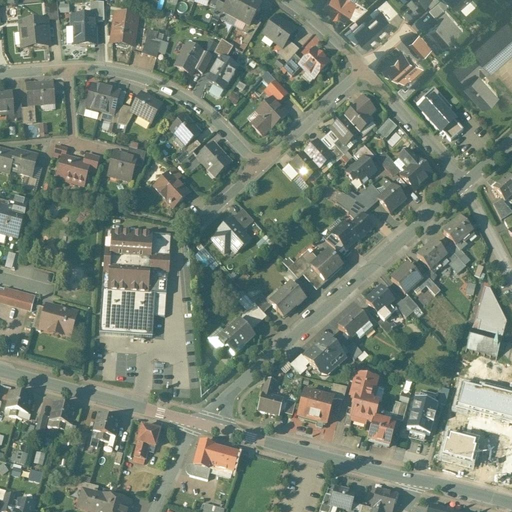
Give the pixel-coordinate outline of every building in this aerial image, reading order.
[(211,0),(209,7),(215,10),(219,2),(219,0),(211,0)] [(229,0),(226,6),(222,14),(226,16),(235,21),(246,0),(229,0)] [(260,7),(246,0),(235,21),(245,26),(249,28),(253,20),(260,7)] [(327,0),(323,6),(330,11),(329,12),(336,17),(337,15),(343,20),(346,16),(354,4),(354,3),(348,0),(327,0)] [(389,20),(397,12),(386,0),(384,0),(377,7),(380,11),(381,10),(389,20)] [(425,2),(427,0),(407,0),(413,6),(414,5),(418,9),(425,2)] [(427,0),(425,2),(431,8),(437,3),(439,0),(427,0)] [(443,9),(447,5),(443,0),(439,0),(437,3),(443,9)] [(450,0),(458,8),(467,0),(450,0)] [(165,1),(156,1),(156,12),(165,12),(165,1)] [(354,3),(354,4),(346,16),(353,21),(367,9),(355,1),(354,3)] [(57,2),(44,3),(45,21),(46,21),(46,22),(58,21),(57,2)] [(215,10),(212,17),(222,22),(226,16),(222,14),(226,6),(219,2),(215,10)] [(103,4),(92,3),(92,9),(90,9),(90,17),(94,17),(94,23),(104,22),(103,4)] [(443,9),(437,3),(431,8),(428,10),(436,19),(444,11),(443,9)] [(59,14),(69,14),(69,5),(59,6),(59,14)] [(367,47),(393,24),(389,20),(381,10),(380,11),(367,23),(355,34),(367,47)] [(441,48),(462,30),(445,11),(444,11),(436,19),(438,21),(427,31),(441,48)] [(136,19),(115,16),(111,43),(133,46),(136,19)] [(90,17),(71,18),(71,29),(66,29),(67,45),(73,45),(73,46),(95,46),(95,34),(94,34),(94,23),(94,17),(90,17)] [(287,27),(275,19),(276,18),(275,18),(263,35),(282,49),(295,32),(288,27),(287,27)] [(511,51),(511,22),(509,19),(473,50),(474,51),(454,69),(466,84),(478,73),(480,75),(489,67),(491,70),(511,51)] [(260,24),(253,20),(249,28),(245,26),(242,32),(252,38),(260,24)] [(352,30),(355,34),(367,23),(363,20),(352,30)] [(45,21),(20,23),(22,50),(48,48),(46,22),(46,21),(45,21)] [(431,49),(418,35),(409,43),(422,57),(431,49)] [(214,54),(218,45),(209,40),(204,50),(214,54)] [(160,46),(145,41),(141,55),(156,59),(160,46)] [(186,45),(174,67),(191,76),(194,70),(194,69),(202,54),(186,45)] [(292,45),(281,58),(287,64),(294,55),(298,51),(292,45)] [(319,55),(314,50),(302,63),(299,66),(301,68),(307,73),(308,71),(315,78),(320,73),(324,73),(328,69),(327,65),(329,64),(323,59),(319,55)] [(402,53),(383,70),(387,75),(391,72),(397,80),(400,78),(403,81),(408,77),(410,79),(421,70),(409,56),(407,58),(402,53)] [(211,59),(202,54),(194,69),(194,70),(202,74),(211,59)] [(302,63),(294,55),(287,64),(282,69),(291,78),(301,68),(299,66),(302,63)] [(240,72),(220,60),(206,85),(226,96),(240,72)] [(496,94),(480,75),(478,73),(466,84),(464,86),(483,106),(496,94)] [(288,96),(274,81),(264,92),(271,100),(277,106),(288,96)] [(52,85),(26,87),(27,106),(54,104),(52,85)] [(106,89),(92,85),(88,99),(85,109),(86,109),(99,113),(106,89)] [(99,113),(97,121),(100,122),(103,113),(112,116),(113,116),(116,105),(119,93),(106,89),(99,113)] [(422,99),(429,107),(436,101),(447,113),(451,109),(433,89),(422,99)] [(11,94),(0,94),(0,115),(6,115),(13,115),(12,105),(11,94)] [(161,106),(141,95),(132,110),(130,113),(134,115),(150,124),(161,106)] [(229,102),(236,106),(240,99),(232,95),(229,102)] [(81,97),(76,115),(84,118),(86,109),(85,109),(88,99),(81,97)] [(372,109),(362,98),(355,105),(356,107),(357,106),(365,115),(372,109)] [(277,106),(271,100),(256,113),(261,118),(251,126),(261,137),(271,129),(271,130),(286,116),(277,106)] [(438,132),(439,130),(452,119),(447,113),(436,101),(429,107),(421,113),(438,132)] [(21,104),(12,105),(13,115),(6,115),(6,124),(22,123),(21,110),(21,104)] [(122,107),(116,105),(113,116),(112,116),(110,125),(116,127),(117,125),(122,107)] [(365,115),(357,106),(356,107),(357,107),(352,112),(351,111),(343,118),(358,134),(372,122),(365,115)] [(132,110),(122,107),(117,125),(126,128),(134,115),(130,113),(132,110)] [(31,109),(21,110),(22,123),(23,125),(33,125),(31,109)] [(191,125),(184,117),(170,130),(185,147),(187,146),(194,140),(200,135),(191,125)] [(358,134),(343,118),(330,130),(332,132),(339,140),(345,146),(353,139),(358,134)] [(463,131),(452,119),(439,130),(450,142),(463,131)] [(376,133),(383,141),(398,128),(390,120),(376,133)] [(339,140),(332,132),(326,137),(333,145),(339,140)] [(353,139),(345,146),(350,150),(357,144),(353,139)] [(194,140),(187,146),(185,147),(182,150),(188,157),(191,155),(200,146),(194,140)] [(345,146),(339,140),(333,145),(334,147),(343,156),(350,150),(345,146)] [(317,142),(303,154),(318,171),(331,159),(332,158),(327,153),(317,142)] [(230,165),(212,145),(197,159),(215,178),(230,165)] [(343,156),(334,147),(327,153),(332,158),(331,159),(336,164),(344,157),(343,156)] [(363,147),(353,157),(359,163),(363,159),(367,164),(374,158),(363,147)] [(145,154),(129,149),(127,156),(136,159),(134,166),(142,168),(145,154)] [(14,155),(0,151),(0,172),(9,175),(15,152),(14,155)] [(418,162),(409,151),(402,158),(407,164),(407,170),(408,171),(418,162)] [(37,158),(15,152),(9,175),(10,171),(32,177),(37,158)] [(127,156),(114,153),(110,170),(118,172),(116,178),(130,182),(134,166),(136,159),(127,156)] [(291,166),(290,166),(298,175),(305,183),(318,171),(303,154),(291,166)] [(188,157),(180,165),(187,173),(198,163),(191,155),(188,157)] [(78,164),(64,160),(62,166),(67,167),(64,180),(76,183),(75,186),(83,188),(88,171),(94,173),(98,159),(86,156),(84,163),(79,161),(78,164)] [(359,163),(346,174),(353,182),(356,179),(361,184),(363,186),(368,182),(366,180),(374,173),(367,164),(363,159),(359,163)] [(398,172),(386,160),(380,165),(392,177),(398,172)] [(408,171),(400,178),(414,193),(431,177),(418,162),(408,171)] [(289,164),(281,172),(291,182),(298,175),(290,166),(291,166),(289,164)] [(181,178),(174,171),(172,170),(168,174),(169,176),(170,175),(176,182),(181,178)] [(176,182),(170,175),(169,176),(162,183),(167,188),(161,192),(167,199),(166,200),(169,204),(169,205),(170,206),(171,206),(173,208),(182,200),(181,198),(186,193),(176,182)] [(511,181),(508,178),(494,191),(505,203),(511,196),(511,181)] [(36,181),(30,179),(27,191),(33,193),(36,181)] [(404,201),(392,187),(377,201),(389,214),(404,201)] [(366,191),(357,199),(353,202),(356,204),(366,210),(367,210),(376,203),(366,191)] [(357,199),(349,194),(347,198),(353,202),(357,199)] [(347,198),(342,195),(335,205),(349,214),(356,204),(353,202),(347,198)] [(9,203),(0,201),(0,214),(2,207),(7,208),(9,203)] [(498,202),(493,205),(500,221),(505,219),(504,217),(511,213),(508,209),(505,210),(498,202)] [(7,208),(2,207),(0,214),(0,218),(2,219),(0,227),(0,228),(2,229),(0,235),(16,240),(24,213),(7,208)] [(253,223),(242,211),(231,221),(242,233),(253,223)] [(347,230),(356,241),(358,242),(363,237),(372,229),(362,217),(347,230)] [(511,217),(503,222),(509,232),(511,230),(511,217)] [(472,233),(461,220),(449,231),(444,236),(452,245),(459,253),(465,247),(461,243),(472,233)] [(231,221),(216,234),(216,235),(210,240),(224,255),(236,244),(241,250),(250,242),(242,233),(231,221)] [(347,230),(342,224),(331,235),(345,251),(356,241),(347,230)] [(152,235),(111,232),(111,234),(106,233),(100,335),(148,337),(150,318),(165,319),(168,276),(169,276),(170,258),(169,258),(170,237),(152,236),(152,235)] [(433,244),(417,259),(434,276),(440,270),(441,270),(437,266),(443,260),(446,258),(443,254),(433,244)] [(459,253),(452,245),(448,249),(458,260),(462,256),(459,253)] [(458,260),(448,249),(443,254),(446,258),(443,260),(448,265),(451,263),(459,272),(465,267),(458,260)] [(328,253),(318,262),(309,252),(293,266),(302,275),(316,291),(342,268),(328,253)] [(9,254),(5,268),(13,270),(17,255),(9,254)] [(443,260),(437,266),(441,270),(440,270),(441,271),(448,265),(443,260)] [(302,275),(293,266),(288,270),(296,280),(302,275)] [(407,267),(392,280),(405,296),(411,291),(410,289),(414,285),(421,293),(426,289),(421,283),(421,282),(420,281),(407,267)] [(483,269),(477,267),(474,276),(480,278),(483,269)] [(434,287),(425,277),(420,281),(421,282),(421,283),(426,289),(429,292),(434,287)] [(305,290),(297,281),(292,286),(300,295),(305,290)] [(287,290),(286,289),(269,304),(277,313),(283,319),(295,307),(296,308),(305,300),(300,295),(292,286),(287,290)] [(489,291),(484,289),(473,327),(503,335),(506,324),(489,291)] [(34,298),(4,290),(2,294),(0,293),(0,303),(30,312),(34,298)] [(382,290),(365,305),(377,318),(393,303),(382,290)] [(268,308),(257,296),(251,302),(254,305),(262,314),(268,308)] [(418,309),(408,298),(403,303),(413,314),(418,309)] [(254,305),(244,314),(254,326),(265,317),(262,314),(254,305)] [(38,307),(32,331),(40,333),(41,329),(46,309),(38,307)] [(76,314),(59,310),(59,313),(46,309),(41,329),(70,337),(76,314)] [(357,312),(338,329),(349,343),(368,327),(369,326),(361,317),(357,312)] [(376,325),(366,313),(361,317),(369,326),(368,327),(371,330),(376,325)] [(239,322),(218,341),(224,347),(223,348),(233,359),(244,349),(243,347),(253,338),(239,322)] [(474,328),(472,327),(465,352),(467,353),(468,351),(471,352),(471,354),(473,355),(474,352),(477,353),(476,355),(479,356),(479,354),(483,355),(482,357),(484,358),(485,355),(489,356),(488,359),(490,359),(491,357),(494,358),(494,360),(496,361),(499,351),(501,352),(503,345),(501,344),(503,336),(501,335),(500,338),(496,337),(497,334),(495,334),(494,336),(491,335),(491,333),(489,332),(489,334),(485,333),(486,331),(483,330),(483,333),(479,332),(480,329),(478,329),(477,331),(473,330),(474,328)] [(327,337),(314,349),(313,349),(314,349),(311,352),(310,352),(310,353),(303,359),(310,367),(315,373),(318,371),(322,376),(327,372),(329,375),(337,367),(335,365),(342,358),(332,346),(334,345),(327,337)] [(361,356),(352,345),(346,351),(354,362),(361,356)] [(301,356),(290,366),(300,376),(310,367),(303,359),(301,356)] [(352,369),(348,382),(354,384),(356,377),(361,378),(362,372),(352,369)] [(377,380),(366,377),(365,379),(361,378),(356,377),(354,384),(350,399),(355,400),(354,405),(352,405),(351,411),(351,412),(353,412),(351,418),(352,419),(351,421),(360,424),(361,421),(372,424),(373,423),(374,420),(376,411),(377,407),(378,405),(375,404),(371,403),(372,398),(374,398),(376,390),(374,389),(377,380)] [(276,383),(266,381),(262,396),(272,398),(276,383)] [(346,389),(332,386),(329,399),(333,400),(337,400),(343,401),(346,389)] [(511,399),(460,386),(454,412),(471,416),(468,427),(509,438),(499,476),(511,479),(511,399)] [(294,391),(286,389),(285,395),(293,397),(294,391)] [(442,389),(439,404),(446,405),(449,391),(442,389)] [(21,396),(10,393),(5,410),(10,411),(9,418),(15,419),(21,396)] [(32,399),(21,396),(15,419),(21,421),(23,414),(28,416),(32,399)] [(272,398),(262,396),(258,413),(279,418),(283,401),(272,398)] [(314,402),(303,399),(297,419),(317,424),(316,427),(316,428),(320,429),(322,428),(322,425),(326,426),(330,409),(320,407),(323,398),(317,396),(315,402),(314,401),(314,402)] [(287,401),(284,413),(292,415),(295,403),(287,401)] [(415,401),(407,433),(429,439),(433,426),(437,407),(415,401)] [(65,407),(53,404),(49,421),(54,423),(52,429),(58,431),(65,407)] [(406,407),(400,405),(395,420),(402,422),(406,407)] [(76,410),(65,407),(58,431),(64,432),(66,426),(71,427),(73,421),(76,410)] [(351,411),(347,410),(343,426),(349,427),(351,421),(352,419),(351,418),(353,412),(351,412),(351,411)] [(376,411),(374,420),(382,422),(385,413),(376,411)] [(47,418),(39,416),(34,433),(42,435),(47,419),(47,418)] [(108,419),(97,416),(92,433),(97,434),(96,441),(102,442),(108,419)] [(119,422),(108,419),(102,442),(108,444),(110,438),(115,439),(119,422)] [(389,424),(382,422),(382,425),(373,423),(372,424),(367,442),(389,448),(394,429),(389,427),(389,424)] [(34,428),(28,427),(26,438),(31,439),(34,428)] [(159,432),(141,428),(137,444),(149,447),(155,449),(159,432)] [(77,444),(85,445),(86,435),(79,434),(77,444)] [(149,447),(137,444),(134,458),(145,461),(149,447)] [(214,448),(200,444),(194,466),(207,470),(209,466),(214,449),(214,448)] [(214,449),(209,466),(232,473),(237,455),(214,449)] [(11,461),(25,464),(27,453),(13,451),(11,461)] [(44,457),(36,455),(34,464),(42,466),(44,457)] [(31,470),(29,481),(41,484),(43,472),(31,470)] [(98,488),(80,483),(78,491),(84,493),(85,492),(96,495),(98,488)] [(351,494),(335,489),(332,498),(330,507),(332,508),(345,511),(351,511),(356,499),(350,497),(351,494)] [(127,511),(130,503),(103,496),(103,497),(96,495),(85,492),(84,493),(80,508),(94,511),(127,511)] [(392,511),(396,497),(378,492),(373,510),(373,511),(375,511),(392,511)] [(14,498),(5,496),(6,493),(5,493),(2,504),(0,511),(12,511),(15,503),(13,502),(14,498)] [(332,498),(325,497),(319,511),(330,511),(332,508),(330,507),(332,498)] [(32,511),(34,506),(18,502),(18,503),(21,503),(19,508),(17,507),(15,511),(32,511)] [(202,511),(224,511),(225,510),(205,503),(202,511)]
